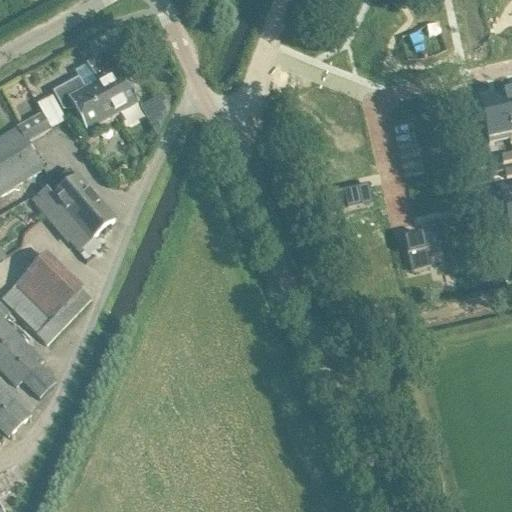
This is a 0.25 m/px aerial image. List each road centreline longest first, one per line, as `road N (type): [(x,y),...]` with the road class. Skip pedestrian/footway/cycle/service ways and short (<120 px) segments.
road 1 (unclassified): [(348,427),(220,130)]
road 2 (residential): [(404,227),(371,97),(511,66)]
road 3 (residential): [(155,511),(348,427)]
road 4 (unclassified): [(220,130),(156,0)]
road 5 (unclassified): [(282,0),(220,130)]
